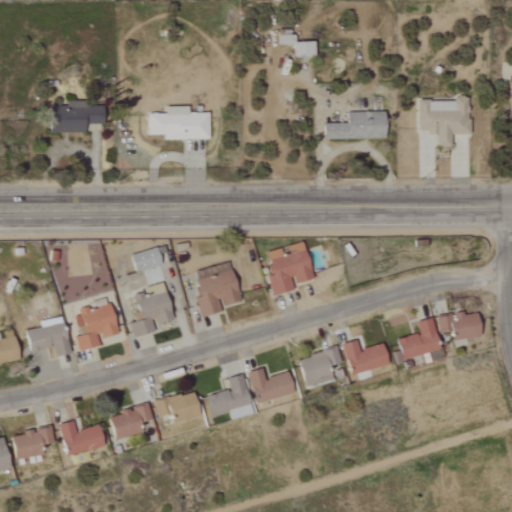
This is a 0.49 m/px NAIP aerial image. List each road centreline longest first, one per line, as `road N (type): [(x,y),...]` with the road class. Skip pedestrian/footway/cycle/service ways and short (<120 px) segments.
road 1 (residential): [(0,401),(506,279)]
road 2 (secondary): [(0,210),(511,207)]
road 3 (residential): [(511,208),(511,356)]
